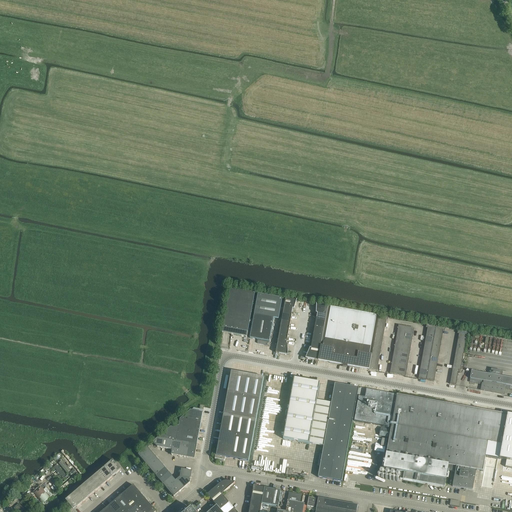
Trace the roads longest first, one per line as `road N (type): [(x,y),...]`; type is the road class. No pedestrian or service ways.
road 1 (unclassified): [(453,511),(204,467)]
road 2 (unclassified): [(511,406),(293,368)]
road 3 (unclassified): [(293,368),(225,356),(204,467)]
road 4 (unknown): [(511,503),(370,482)]
